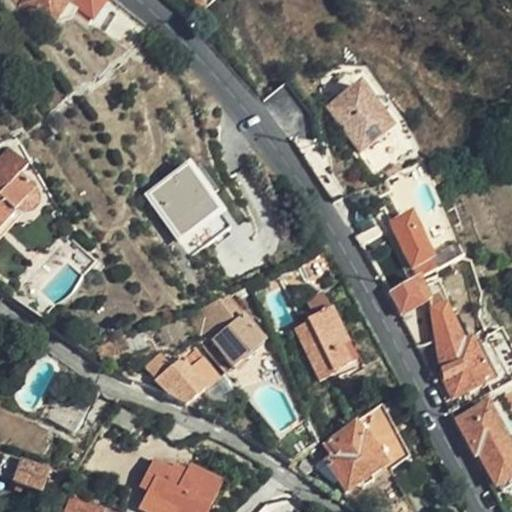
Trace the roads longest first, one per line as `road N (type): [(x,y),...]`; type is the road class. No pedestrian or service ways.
road 1 (tertiary): [(138,0),(222,82),(323,212),(481,511)]
road 2 (unknown): [(235,97),(229,153),(263,229),(261,246),(228,263)]
